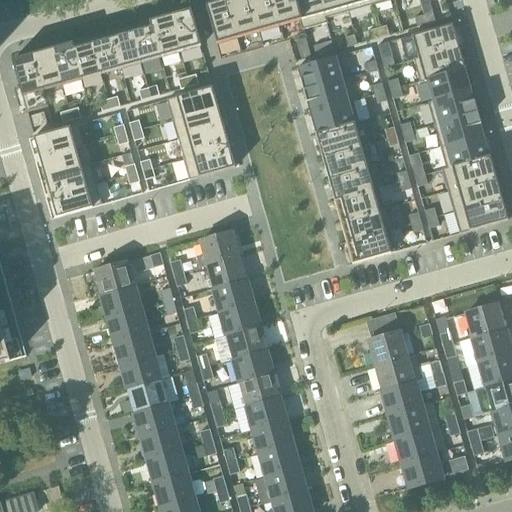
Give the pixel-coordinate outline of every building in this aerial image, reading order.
[(249,0),(231,0),(228,1),(239,39),(241,39),(259,34),(249,0)] [(272,0),(249,0),(259,34),(262,33),(280,28),(272,0)] [(294,0),(272,0),(280,28),(286,26),(299,22),(301,22),(294,0)] [(319,0),(294,0),(301,22),(299,22),(302,31),(327,24),(326,19),(325,20),(319,0)] [(344,0),(319,0),(325,20),(326,19),(348,13),(344,0)] [(369,0),(344,0),(348,13),(371,6),(369,0)] [(228,1),(207,7),(218,45),(239,39),(228,1)] [(190,12),(169,17),(180,54),(200,48),(190,12)] [(433,14),(424,16),(427,26),(436,24),(433,14)] [(424,16),(415,19),(418,29),(427,26),(424,16)] [(169,17),(150,23),(160,59),(180,54),(169,17)] [(150,23),(130,28),(140,65),(160,59),(150,23)] [(411,37),(400,40),(407,63),(413,61),(418,60),(459,48),(452,25),(411,37)] [(387,27),(378,29),(381,39),(390,37),(387,27)] [(130,28),(111,34),(121,70),(140,65),(130,28)] [(378,29),(369,32),(371,42),(381,39),(378,29)] [(111,34),(91,39),(101,75),(121,70),(111,34)] [(355,36),(346,38),(348,48),(358,46),(355,36)] [(91,39),(71,45),(81,81),(101,75),(91,39)] [(306,39),(297,41),(299,51),(309,49),(306,39)] [(332,42),(322,45),(325,55),(334,52),(332,42)] [(71,45),(52,50),(62,87),(81,81),(71,45)] [(322,45),(313,47),(316,57),(325,55),(322,45)] [(418,60),(413,61),(420,83),(426,81),(465,70),(459,48),(418,60)] [(309,49),(299,51),(302,61),(311,59),(309,49)] [(52,50),(32,56),(42,92),(44,92),(62,87),(52,50)] [(32,56),(12,62),(27,114),(48,108),(44,92),(42,92),(32,56)] [(340,57),(297,69),(303,92),(346,80),(346,79),(340,57)] [(392,57),(382,60),(384,69),(392,67),(394,67),(392,57)] [(368,74),(376,72),(378,71),(376,62),(366,65),(368,74)] [(465,70),(426,81),(427,82),(432,102),(433,103),(471,92),(465,70)] [(196,76),(187,78),(190,88),(199,86),(196,76)] [(187,78),(178,81),(181,91),(190,88),(187,78)] [(346,80),(303,92),(309,114),(353,102),(353,103),(358,102),(351,78),(346,79),(346,80)] [(398,80),(388,82),(391,91),(401,89),(398,80)] [(372,87),(374,96),(384,93),(382,84),(372,87)] [(157,86),(148,89),(151,99),(160,96),(157,86)] [(211,88),(167,101),(173,122),(217,109),(211,88)] [(148,89),(139,91),(142,101),(151,99),(148,89)] [(401,89),(391,91),(393,100),(403,98),(401,89)] [(432,102),(428,103),(434,126),(477,114),(471,92),(433,103),(432,102)] [(384,93),(374,96),(377,105),(387,102),(384,93)] [(117,98),(108,100),(111,110),(120,108),(117,98)] [(108,100),(99,103),(102,113),(111,110),(108,100)] [(353,102),(309,114),(316,136),(359,124),(359,123),(353,103),(353,102)] [(78,109),(69,111),(72,121),(81,119),(78,109)] [(217,109),(173,122),(179,141),(223,129),(217,109)] [(69,111),(60,114),(63,124),(72,121),(69,111)] [(477,114),(434,126),(440,148),(484,136),(477,114)] [(43,115),(28,119),(31,128),(45,124),(43,115)] [(139,122),(129,125),(131,134),(141,131),(139,122)] [(359,124),(316,136),(322,158),(365,146),(365,147),(370,146),(363,122),(359,123),(359,124)] [(410,123),(400,126),(403,135),(413,132),(410,123)] [(123,126),(113,129),(116,138),(126,135),(123,126)] [(70,128),(33,138),(39,159),(75,149),(70,128)] [(384,131),(387,140),(397,137),(394,128),(384,131)] [(223,129),(179,141),(184,160),(229,148),(223,129)] [(141,131),(131,134),(134,143),(144,140),(141,131)] [(413,132),(403,135),(405,144),(415,141),(413,132)] [(126,135),(116,138),(118,147),(128,144),(126,135)] [(484,136),(440,148),(446,169),(447,170),(490,158),(484,136)] [(397,137),(387,140),(389,149),(399,146),(397,137)] [(365,146),(322,158),(328,180),(371,168),(371,167),(365,147),(365,146)] [(229,148),(184,160),(190,181),(235,168),(229,148)] [(75,149),(39,159),(45,179),(81,168),(75,149)] [(446,169),(442,171),(448,192),(496,179),(490,158),(447,170),(446,169)] [(150,161),(140,164),(143,173),(153,170),(150,161)] [(134,165),(124,168),(127,177),(137,174),(134,165)] [(81,168),(45,179),(50,198),(96,185),(90,166),(81,168)] [(371,168),(328,180),(334,202),(377,190),(378,191),(382,190),(376,166),(371,167),(371,168)] [(423,167),(413,170),(415,179),(425,176),(423,167)] [(153,170),(143,173),(145,182),(155,179),(153,170)] [(397,175),(399,184),(409,181),(407,172),(397,175)] [(137,174),(127,177),(129,186),(139,183),(137,174)] [(425,176),(415,179),(418,188),(428,185),(425,176)] [(496,179),(448,192),(454,213),(501,200),(496,179)] [(412,190),(409,181),(399,184),(402,193),(412,190)] [(96,185),(50,198),(56,219),(101,206),(96,185)] [(377,190),(334,202),(340,223),(383,211),(383,210),(378,191),(377,190)] [(501,200),(454,213),(460,235),(508,222),(501,200)] [(383,211),(340,223),(346,244),(389,231),(389,232),(394,231),(388,208),(383,210),(383,211)] [(434,209),(424,212),(427,221),(437,218),(434,209)] [(408,216),(411,225),(421,222),(418,213),(408,216)] [(437,218),(427,221),(430,230),(440,227),(437,218)] [(424,232),(421,222),(411,225),(413,234),(424,232)] [(389,231),(346,244),(352,265),(395,253),(389,232),(389,231)] [(233,234),(201,243),(207,267),(240,257),(233,234)] [(154,268),(164,266),(160,254),(151,257),(154,268)] [(240,257),(207,267),(214,290),(246,281),(240,257)] [(181,261),(171,264),(174,275),(184,273),(181,261)] [(101,296),(135,287),(128,263),(94,273),(101,296)] [(0,365),(10,362),(26,358),(0,264),(0,365)] [(187,285),(184,273),(174,275),(177,287),(187,285)] [(220,314),(253,304),(246,281),(214,290),(220,314)] [(101,296),(108,320),(141,310),(135,287),(101,296)] [(161,291),(164,303),(173,301),(170,289),(161,291)] [(167,315),(177,313),(173,301),(164,303),(167,315)] [(253,304),(220,314),(227,337),(260,328),(253,304)] [(472,340),(505,331),(498,306),(465,316),(472,340)] [(188,323),(198,320),(194,308),(184,311),(188,323)] [(108,320),(115,343),(148,334),(141,310),(108,320)] [(198,320),(188,323),(191,335),(201,332),(198,320)] [(399,333),(396,320),(388,323),(391,336),(399,333)] [(424,340),(433,337),(430,325),(420,328),(424,340)] [(260,328),(227,337),(233,361),(266,352),(260,328)] [(505,331),(472,340),(479,364),(511,355),(509,346),(505,331)] [(370,353),(374,367),(408,358),(401,333),(368,342),(370,353)] [(444,348),(453,345),(450,333),(440,336),(444,348)] [(121,367),(154,358),(148,334),(115,343),(121,367)] [(174,339),(177,351),(187,348),(184,336),(174,339)] [(457,357),(453,345),(444,348),(447,360),(457,357)] [(180,362),(190,360),(187,348),(177,351),(180,362)] [(240,384),(273,375),(266,352),(233,361),(240,384)] [(201,370),(210,367),(207,355),(197,358),(201,370)] [(511,355),(479,364),(486,389),(511,381),(511,355)] [(121,367),(128,391),(161,381),(154,358),(121,367)] [(408,358),(374,367),(376,371),(377,377),(381,392),(415,382),(408,358)] [(430,365),(433,377),(444,374),(440,362),(431,365),(430,365)] [(214,379),(210,367),(201,370),(204,382),(214,379)] [(18,372),(18,373),(20,381),(21,381),(32,378),(32,377),(29,369),(18,372)] [(447,386),(444,374),(433,377),(436,389),(447,387),(447,386)] [(280,399),(273,375),(240,384),(247,408),(280,399)] [(135,414),(168,405),(161,381),(128,391),(135,414)] [(493,413),(511,407),(511,381),(486,389),(475,392),(482,416),(493,413)] [(384,401),(388,416),(422,407),(415,382),(381,392),(384,401)] [(458,397),(467,394),(464,382),(454,385),(458,397)] [(187,386),(190,398),(200,395),(197,383),(187,386)] [(204,407),(200,395),(190,398),(194,410),(204,407)] [(253,432),(286,422),(280,399),(247,408),(253,432)] [(214,417),(224,414),(220,403),(211,405),(214,417)] [(135,414),(141,438),(174,428),(168,405),(135,414)] [(395,441),(429,431),(422,407),(388,416),(391,425),(395,441)] [(471,407),(461,410),(465,421),(474,419),(471,407)] [(511,407),(493,413),(500,438),(511,434),(511,407)] [(444,413),(448,426),(458,423),(454,411),(444,413)] [(227,426),(224,414),(214,417),(217,429),(227,426)] [(260,455),(293,446),(286,422),(253,432),(260,455)] [(451,438),(461,435),(458,423),(448,426),(451,438)] [(148,461),(181,452),(174,428),(141,438),(148,461)] [(471,445),(481,442),(478,430),(468,433),(471,445)] [(200,433),(204,445),(214,442),(210,431),(200,433)] [(398,450),(402,465),(436,456),(429,431),(395,441),(398,450)] [(511,434),(500,438),(506,462),(511,460),(511,434)] [(207,457),(217,454),(214,442),(204,445),(207,457)] [(485,455),(481,442),(471,445),(475,458),(485,455)] [(300,469),(293,446),(260,455),(267,479),(300,469)] [(227,464),(237,461),(234,449),(224,452),(227,464)] [(148,461),(155,485),(188,476),(181,452),(148,461)] [(409,490),(443,480),(436,456),(402,465),(409,490)] [(240,473),(237,461),(227,464),(231,476),(240,473)] [(306,493),(300,469),(267,479),(273,502),(306,493)] [(161,508),(194,499),(188,476),(155,485),(161,508)] [(214,481),(217,492),(227,490),(223,478),(214,481)] [(220,504),(230,501),(227,490),(217,492),(220,504)] [(311,511),(306,493),(273,502),(276,511),(311,511)] [(0,504),(0,511),(39,511),(34,495),(0,504)] [(240,511),(250,509),(247,497),(237,499),(240,511)] [(161,508),(162,511),(197,511),(194,499),(161,508)]
